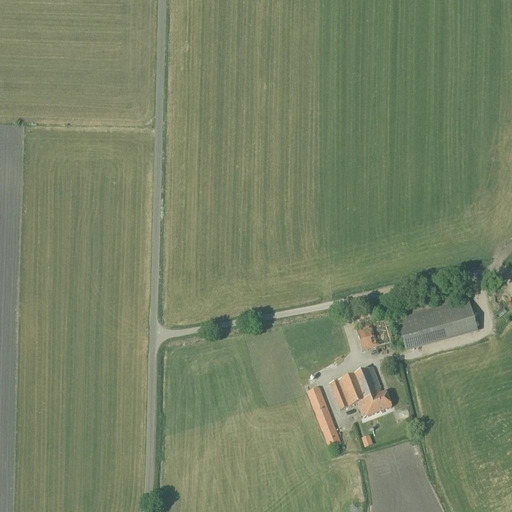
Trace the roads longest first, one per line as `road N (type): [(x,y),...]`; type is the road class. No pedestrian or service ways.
road 1 (unclassified): [(152,341),(161,0)]
road 2 (unclassified): [(376,294),(152,341)]
road 3 (unclassified): [(145,511),(152,341)]
road 4 (track): [(511,271),(376,294)]
